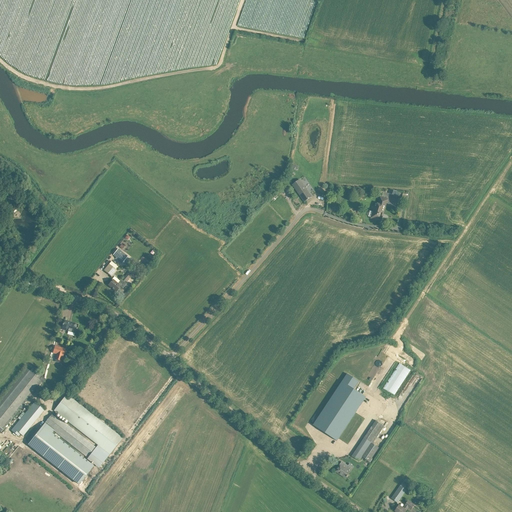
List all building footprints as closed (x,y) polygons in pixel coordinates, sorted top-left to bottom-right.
[(297,172),(299,165),(293,163),(290,171),(293,172),(294,170),(297,172)] [(302,197),(305,202),(311,197),(300,180),(293,185),(300,195),(301,195),(302,197)] [(285,186),(281,190),(284,194),(289,190),(285,186)] [(376,203),(372,218),(381,221),(388,199),(380,196),(377,204),(376,203)] [(8,206),(8,208),(9,210),(10,211),(13,211),(16,209),(16,207),(16,206),(14,203),(10,203),(8,205),(8,206)] [(122,262),(128,256),(118,249),(113,255),(122,262)] [(117,270),(109,264),(104,270),(112,276),(117,270)] [(127,274),(122,280),(125,283),(130,276),(127,274)] [(113,280),(112,281),(108,285),(116,291),(120,286),(123,288),(126,284),(125,283),(122,280),(121,280),(118,284),(113,280)] [(64,320),(61,329),(75,334),(78,324),(78,325),(71,323),(71,322),(64,320)] [(55,343),(52,352),(60,355),(63,345),(55,343)] [(395,395),(410,369),(399,363),(384,389),(395,395)] [(0,431),(1,432),(3,430),(2,428),(39,383),(38,382),(40,380),(43,382),(46,379),(43,376),(37,372),(34,369),(34,368),(31,365),(29,368),(26,368),(25,367),(0,397),(0,431)] [(346,373),(312,425),(337,441),(366,397),(354,389),(358,381),(346,373)] [(54,411),(56,412),(54,415),(52,414),(45,423),(28,444),(63,472),(79,484),(88,472),(93,466),(52,433),(54,431),(88,458),(87,459),(99,468),(109,454),(110,455),(123,438),(67,394),(54,411)] [(372,408),(383,414),(388,404),(378,398),(372,408)] [(22,417),(31,425),(44,409),(35,402),(22,417)] [(31,425),(22,417),(11,430),(18,436),(20,434),(22,436),(31,425)] [(352,456),(359,461),(362,457),(369,462),(379,447),(373,444),(385,426),(376,420),(352,456)] [(340,465),(336,471),(337,472),(346,478),(347,477),(348,476),(350,472),(352,469),(345,464),(343,467),(340,465)] [(414,488),(416,489),(414,493),(418,496),(424,487),(420,484),(419,485),(417,483),(414,488)] [(400,486),(394,494),(391,498),(397,502),(406,490),(400,486)] [(408,502),(406,505),(403,508),(397,504),(395,507),(397,509),(395,511),(396,511),(405,511),(406,510),(408,508),(411,510),(413,506),(408,502)]
